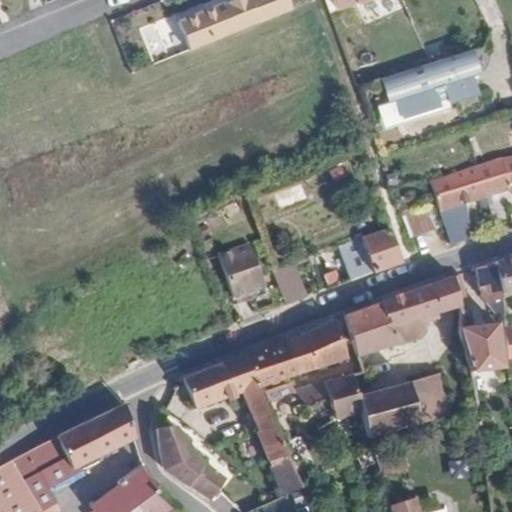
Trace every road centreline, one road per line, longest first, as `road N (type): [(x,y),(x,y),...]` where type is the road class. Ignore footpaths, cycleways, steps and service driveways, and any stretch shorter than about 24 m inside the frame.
road 1 (residential): [(511,245),(138,377),(0,450)]
road 2 (residential): [(115,0),(0,46)]
